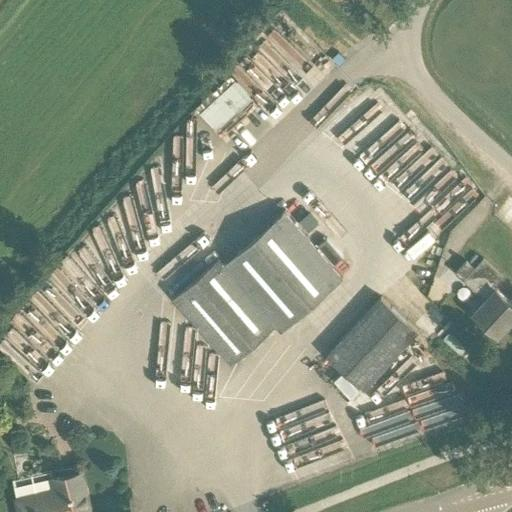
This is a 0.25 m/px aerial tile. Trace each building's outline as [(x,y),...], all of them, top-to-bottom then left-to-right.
[(193,106),(222,137),(257,104),(227,73),(193,106)] [(343,276),(285,210),(224,262),(219,256),(174,296),(232,363),(276,324),(281,330),(343,276)] [(467,260),(456,272),(486,300),(475,312),(498,334),(511,319),(511,301),(494,285),(503,275),(484,258),(475,267),(467,260)] [(418,330),(382,297),(328,356),(364,389),(418,330)] [(90,511),(81,472),(53,479),(56,491),(18,500),(20,511),(90,511)]
